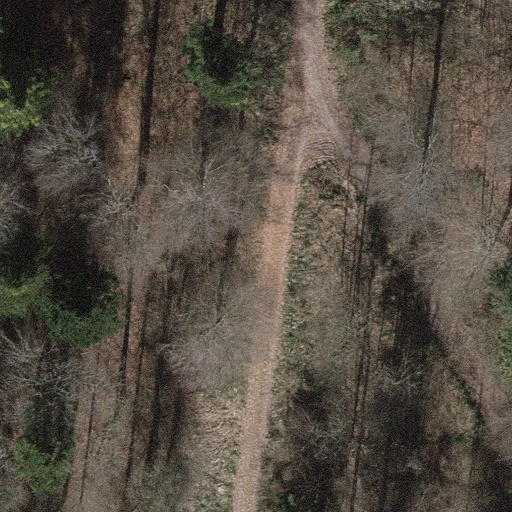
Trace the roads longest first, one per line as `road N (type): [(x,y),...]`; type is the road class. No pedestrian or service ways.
road 1 (track): [(311,0),(304,49),(511,436)]
road 2 (track): [(304,49),(251,511)]
